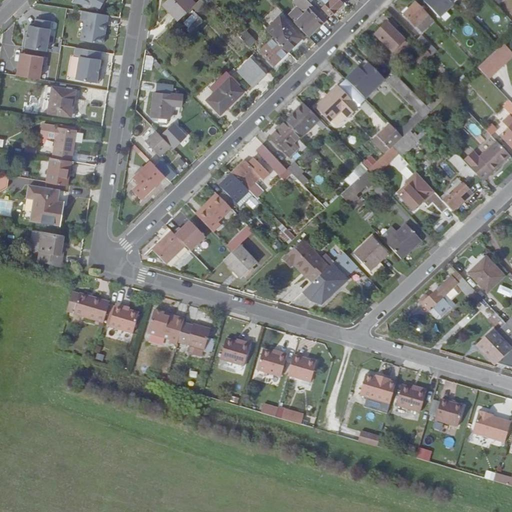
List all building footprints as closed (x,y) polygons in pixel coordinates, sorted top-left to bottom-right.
[(182,19),(187,15),(200,3),(197,0),(168,0),(166,2),(182,19)] [(329,19),(315,4),(310,0),(296,0),(296,1),(307,12),(297,21),(312,36),(329,19)] [(342,0),(327,0),(325,3),(323,4),(333,15),(345,3),(342,0)] [(456,6),(454,4),(450,0),(428,0),(427,2),(442,19),(456,6)] [(430,17),(431,16),(419,2),(417,4),(430,17)] [(404,12),(418,27),(430,17),(417,4),(411,10),(409,8),(404,12)] [(106,43),(111,14),(86,10),(80,38),(106,43)] [(198,27),(206,20),(197,11),(190,18),(198,27)] [(435,22),(430,17),(418,27),(424,33),(435,22)] [(29,36),(27,46),(49,50),(55,20),(40,18),(39,25),(33,24),(31,37),(29,36)] [(189,19),(198,28),(198,27),(190,18),(189,19)] [(286,18),(272,31),(277,36),(291,50),(305,37),(286,18)] [(400,28),(393,21),(390,23),(397,30),(400,28)] [(395,53),(407,41),(397,30),(390,23),(378,35),(395,53)] [(240,37),(250,46),(257,39),(247,30),(240,37)] [(277,36),(263,48),(277,63),(291,50),(277,36)] [(439,52),(424,36),(418,41),(427,51),(432,55),(434,57),(439,52)] [(294,54),(308,40),(305,37),(291,50),(294,54)] [(480,68),(491,80),(511,60),(511,51),(505,44),(480,68)] [(104,59),(105,51),(79,47),(77,55),(83,56),(79,79),(102,83),(104,72),(102,72),(104,59)] [(277,63),(281,66),(294,54),(291,50),(277,63)] [(421,66),(432,55),(427,51),(416,60),(421,66)] [(19,75),(41,79),(44,64),(48,64),(49,57),(23,52),(19,75)] [(270,74),(254,56),(240,70),(257,86),(270,74)] [(388,82),(386,79),(368,61),(349,80),(368,101),(388,82)] [(393,72),(386,79),(388,82),(421,116),(424,119),(427,116),(432,112),(393,72)] [(224,113),(248,91),(232,74),(216,88),(219,91),(210,99),(224,113)] [(171,118),(175,86),(158,84),(154,116),(171,118)] [(76,116),(81,91),(54,86),(49,111),(76,116)] [(318,107),(332,123),(344,112),(351,119),(362,108),(340,86),(318,107)] [(303,138),(317,125),(321,128),(326,124),(306,104),(287,121),(302,137),(303,138)] [(431,120),(438,113),(435,109),(432,112),(427,116),(431,120)] [(421,116),(401,134),(404,137),(411,131),(424,119),(421,116)] [(187,129),(183,125),(185,123),(181,118),(167,131),(181,145),(191,134),(187,129)] [(300,148),(295,143),(302,137),(287,121),(271,137),(291,157),(300,148)] [(58,138),(54,156),(73,159),(79,128),(50,123),(48,136),(58,138)] [(393,148),(404,137),(401,134),(391,124),(378,136),(391,150),(393,148)] [(497,128),(492,133),(497,138),(503,133),(497,128)] [(163,153),(173,144),(160,131),(150,141),(163,153)] [(165,134),(178,147),(181,145),(167,131),(165,134)] [(393,148),(399,155),(402,157),(419,141),(411,131),(404,137),(393,148)] [(385,155),(391,150),(378,136),(373,141),(385,155)] [(511,157),(511,153),(501,142),(493,149),(485,155),(482,158),(476,152),(466,162),(472,168),(482,178),(486,182),(511,157)] [(267,159),(273,154),(264,144),(258,150),(267,159)] [(367,172),(374,178),(399,155),(393,148),(391,150),(385,155),(377,163),(370,169),(368,171),(367,172)] [(482,178),(472,168),(456,151),(448,158),(474,185),(482,178)] [(276,169),(283,163),(273,154),(267,159),(276,169)] [(43,173),(50,174),(53,156),(49,155),(48,161),(45,161),(43,173)] [(49,180),(70,184),(74,159),(73,159),(54,156),(53,156),(50,174),(49,180)] [(175,168),(165,158),(159,165),(169,174),(175,168)] [(365,165),(370,169),(377,163),(372,158),(365,165)] [(145,197),(169,174),(159,165),(154,159),(137,175),(138,177),(143,181),(139,185),(137,188),(145,197)] [(450,177),(455,172),(444,160),(439,165),(450,177)] [(261,178),(245,162),(234,172),(251,190),(255,195),(260,191),(254,185),(261,178)] [(276,169),(283,175),(289,170),(283,163),(276,169)] [(306,173),(296,163),(289,170),(299,179),(303,175),(306,173)] [(355,172),(347,179),(353,185),(367,172),(368,171),(362,163),(354,171),(355,172)] [(233,208),(251,190),(234,172),(221,184),(228,191),(222,197),(223,198),(230,205),(233,208)] [(366,186),(369,189),(377,181),(374,178),(367,172),(353,185),(351,187),(342,195),(351,205),(359,198),(356,195),(366,186)] [(408,187),(399,196),(412,211),(422,202),(428,208),(433,204),(443,214),(450,207),(442,199),(433,190),(422,179),(417,173),(405,184),(408,187)] [(306,187),(310,183),(303,175),(299,179),(306,187)] [(139,185),(143,181),(138,177),(135,180),(139,185)] [(454,211),(474,193),(462,180),(442,199),(450,207),(454,211)] [(58,201),(60,190),(31,185),(29,196),(37,197),(33,219),(62,225),(66,202),(58,201)] [(210,211),(223,198),(222,197),(221,196),(207,209),(210,211)] [(323,213),(327,209),(316,197),(311,201),(323,213)] [(207,209),(200,216),(216,233),(224,225),(221,223),(234,210),(233,208),(230,205),(223,198),(210,211),(207,209)] [(182,228),(176,233),(186,244),(193,251),(208,237),(192,221),(184,229),(182,228)] [(282,224),(276,230),(289,243),(295,236),(282,224)] [(398,233),(388,243),(404,259),(424,240),(408,224),(398,233)] [(244,232),(250,238),(256,232),(250,226),(244,232)] [(382,236),(388,243),(398,233),(392,227),(382,236)] [(43,249),(46,230),(35,228),(32,247),(43,249)] [(67,234),(46,230),(43,249),(41,258),(64,265),(66,251),(63,251),(67,234)] [(167,262),(186,244),(176,233),(174,231),(155,249),(167,262)] [(241,245),(250,238),(244,232),(230,246),(234,251),(241,245)] [(372,270),(390,254),(373,237),(355,253),(372,270)] [(294,266),(298,269),(316,252),(305,240),(284,260),(291,268),(294,266)] [(243,278),(259,264),(241,245),(234,251),(226,260),(243,278)] [(307,279),(325,262),(316,252),(298,269),(307,279)] [(330,267),(325,262),(307,279),(312,284),(303,292),(311,301),(323,304),(349,280),(347,277),(359,266),(346,253),(330,267)] [(485,289),(503,272),(489,257),(471,273),(485,289)] [(454,276),(430,298),(427,295),(421,300),(424,303),(423,304),(430,311),(434,307),(441,314),(452,304),(455,307),(458,304),(453,299),(448,294),(459,284),(464,289),(460,293),(463,295),(467,292),(479,305),(485,299),(460,272),(454,277),(454,276)] [(105,321),(111,300),(82,291),(81,292),(74,290),(69,309),(76,311),(75,312),(102,320),(105,321)] [(489,317),(496,310),(485,299),(479,305),(471,312),(482,324),(489,317)] [(117,302),(111,324),(136,332),(142,311),(131,308),(125,306),(126,305),(117,302)] [(443,317),(455,307),(452,304),(441,314),(434,307),(430,311),(437,318),(441,318),(443,317)] [(180,340),(185,321),(186,317),(156,308),(149,331),(172,338),(171,341),(179,343),(180,340)] [(511,327),(503,318),(496,310),(489,317),(497,327),(479,344),(492,359),(511,364),(511,327)] [(511,311),(503,318),(511,327),(511,311)] [(409,324),(417,333),(425,326),(417,317),(409,324)] [(212,328),(195,323),(195,324),(185,321),(180,340),(189,343),(206,348),(212,328)] [(245,364),(251,342),(244,339),(244,341),(238,340),(228,337),(222,357),(245,364)] [(283,375),(289,353),(281,350),(280,352),(275,351),(265,348),(259,368),(283,375)] [(318,360),(296,353),(290,374),(312,380),(318,360)] [(391,402),(397,382),(391,380),(392,378),(382,375),(381,377),(377,376),(367,373),(361,393),(368,395),(391,402)] [(421,411),(428,388),(420,386),(419,388),(413,386),(403,383),(397,404),(421,411)] [(388,412),(391,402),(368,395),(365,405),(388,412)] [(459,425),(465,405),(443,398),(437,419),(459,425)] [(280,406),(277,415),(297,421),(300,412),(280,406)] [(506,442),(511,422),(511,421),(494,416),(490,415),(491,413),(481,410),(474,432),(506,442)] [(362,430),(359,440),(378,445),(381,436),(362,430)] [(429,461),(432,451),(419,447),(416,457),(429,461)] [(495,480),(511,484),(511,477),(497,473),(495,480)]
